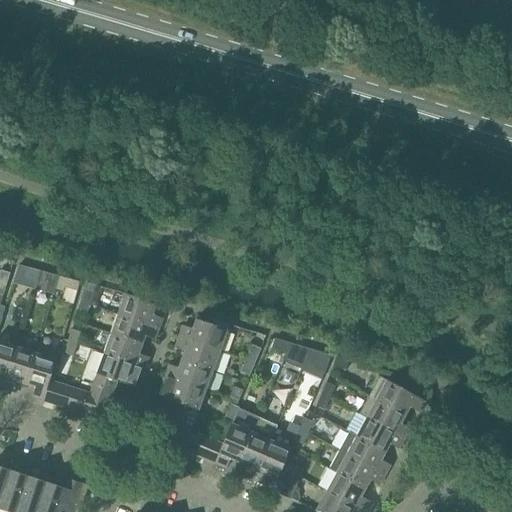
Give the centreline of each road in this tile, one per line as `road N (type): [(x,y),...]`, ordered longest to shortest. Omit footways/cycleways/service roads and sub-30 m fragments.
road 1 (primary): [(511,141),(82,0)]
road 2 (residential): [(256,511),(122,457)]
road 3 (residential): [(122,457),(0,422)]
